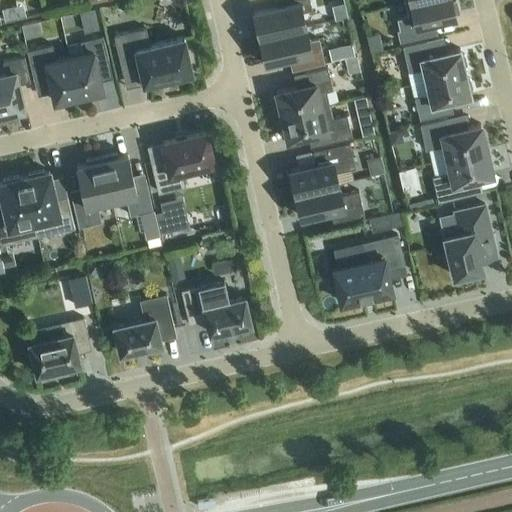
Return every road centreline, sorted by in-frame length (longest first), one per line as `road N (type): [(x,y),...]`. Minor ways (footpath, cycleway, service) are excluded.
road 1 (residential): [(0,394),(24,407),(50,408),(298,350)]
road 2 (residential): [(298,350),(240,91)]
road 3 (residential): [(240,91),(0,147)]
road 4 (residential): [(298,350),(511,299)]
road 5 (tertiary): [(369,501),(511,468)]
road 6 (residential): [(483,0),(511,125)]
